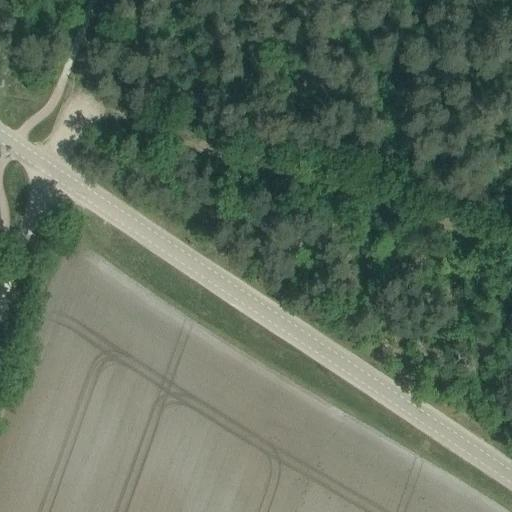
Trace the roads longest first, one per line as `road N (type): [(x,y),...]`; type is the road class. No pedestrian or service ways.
road 1 (tertiary): [(511,478),(47,166)]
road 2 (track): [(115,0),(47,166)]
road 3 (unclassified): [(0,299),(47,166)]
